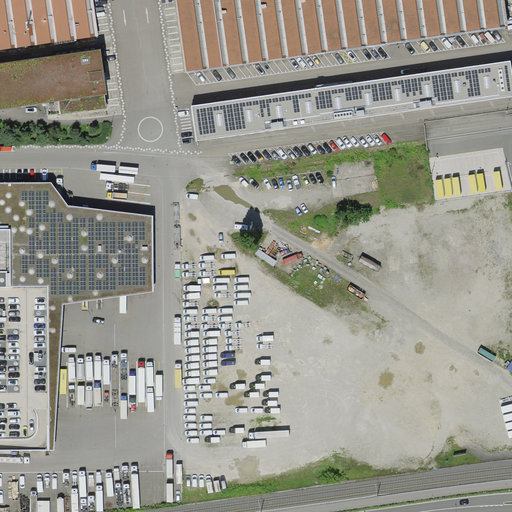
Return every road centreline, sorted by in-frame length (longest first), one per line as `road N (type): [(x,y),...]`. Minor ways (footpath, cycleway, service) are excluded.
road 1 (unclassified): [(0,157),(248,159),(511,123)]
road 2 (unknown): [(0,456),(101,451),(147,431),(163,408),(168,302),(148,161)]
road 3 (unknown): [(0,294),(25,296),(35,391)]
